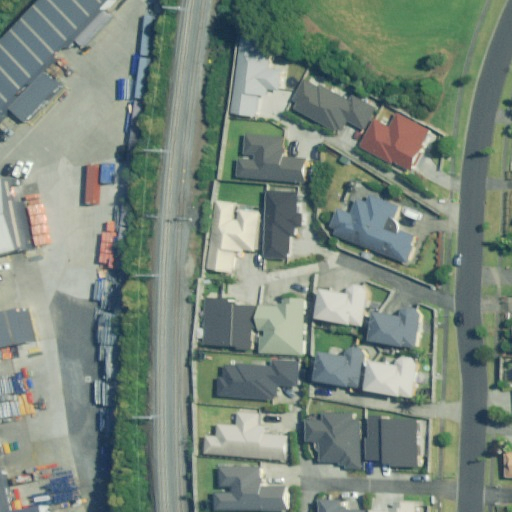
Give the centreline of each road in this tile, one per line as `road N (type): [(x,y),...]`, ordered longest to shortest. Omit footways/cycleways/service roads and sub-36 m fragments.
road 1 (residential): [(511,25),(484,101),(469,193),(468,307)]
road 2 (residential): [(468,307),(337,256),(265,270)]
road 3 (residential): [(468,307),(469,492)]
road 4 (residential): [(469,492),(285,483)]
